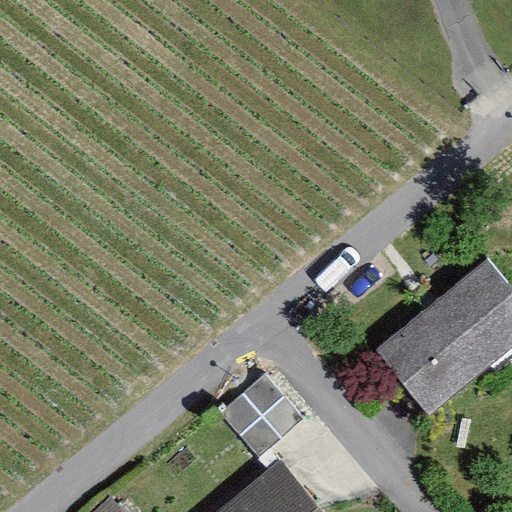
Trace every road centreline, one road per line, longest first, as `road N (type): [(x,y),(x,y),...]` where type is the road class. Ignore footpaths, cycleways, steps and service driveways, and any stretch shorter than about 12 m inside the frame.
road 1 (residential): [(511,123),(265,325)]
road 2 (residential): [(265,325),(45,511)]
road 3 (residential): [(265,325),(425,511)]
